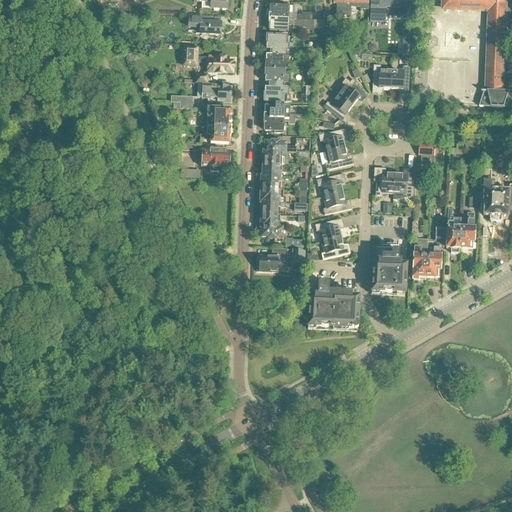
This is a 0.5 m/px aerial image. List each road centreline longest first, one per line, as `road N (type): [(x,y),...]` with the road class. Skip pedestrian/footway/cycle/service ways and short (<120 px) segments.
road 1 (residential): [(254,0),(238,338),(238,384),(252,420)]
road 2 (tertiary): [(252,420),(94,511)]
road 3 (tertiary): [(389,344),(252,420)]
road 4 (tertiary): [(511,275),(389,344)]
road 5 (residential): [(371,148),(401,145),(407,131),(397,110),(367,113),(365,143)]
